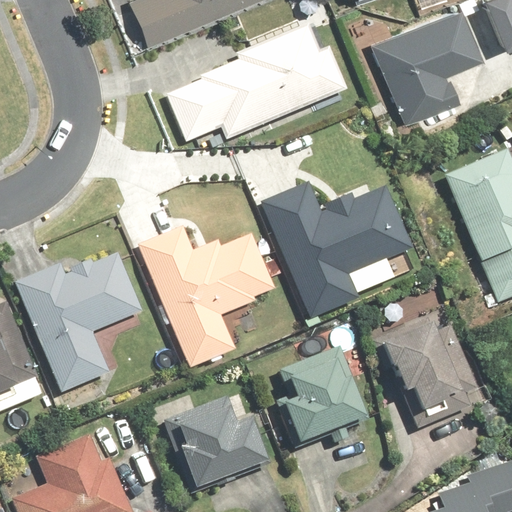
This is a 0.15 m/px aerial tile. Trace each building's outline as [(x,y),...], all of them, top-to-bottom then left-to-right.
[(144,0),(134,4),(151,45),(261,0),(144,0)] [(511,0),(482,0),(502,47),(511,43),(511,0)] [(368,40),(399,117),(458,94),(447,65),(480,52),(462,4),(368,40)] [(247,66),(170,100),(187,138),(228,120),(235,136),(350,85),(332,43),(322,47),(312,24),(242,55),(247,66)] [(503,122),(473,138),(482,155),(511,140),(503,122)] [(511,166),(507,153),(449,175),(499,304),(511,298),(511,166)] [(307,184),(263,202),(313,320),(362,300),(352,275),(409,252),(380,183),(318,209),(307,184)] [(181,230),(136,248),(188,376),(239,356),(222,315),(278,293),(253,231),(192,256),(181,230)] [(23,286),(61,388),(105,371),(92,335),(142,316),(118,251),(23,286)] [(8,307),(0,309),(0,394),(38,378),(8,307)] [(430,314),(369,337),(390,392),(398,389),(412,428),(478,404),(448,327),(437,331),(430,314)] [(277,402),(294,448),(371,421),(345,347),(280,370),(290,398),(277,402)] [(166,421),(191,491),(272,462),(254,413),(236,419),(228,399),(166,421)] [(48,483),(12,498),(17,511),(132,511),(109,457),(103,460),(92,434),(37,457),(48,483)] [(500,511),(500,509),(511,505),(511,467),(473,479),(475,486),(438,497),(442,511),(438,511),(500,511)]
